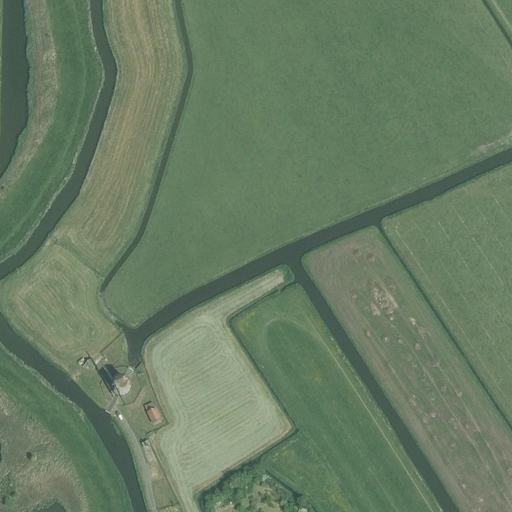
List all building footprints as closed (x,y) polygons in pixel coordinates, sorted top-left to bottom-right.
[(100,358),(106,352),(103,349),(97,354),(100,358)] [(91,361),(86,365),(91,372),(96,367),(91,361)] [(127,394),(131,388),(129,380),(122,377),(114,379),(111,386),(113,393),(119,397),(127,394)] [(145,407),(148,413),(156,409),(153,404),(145,407)] [(153,424),(161,420),(156,409),(148,413),(153,424)]
